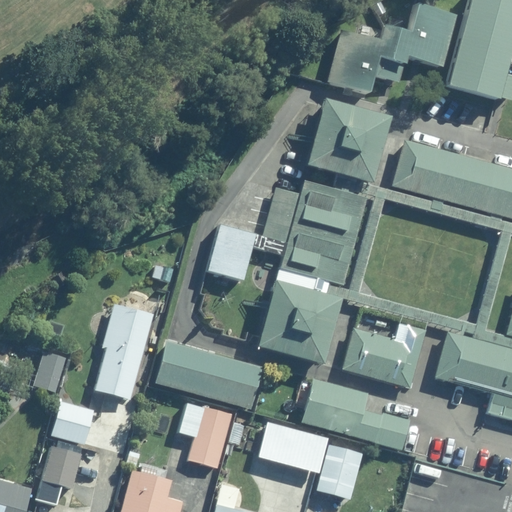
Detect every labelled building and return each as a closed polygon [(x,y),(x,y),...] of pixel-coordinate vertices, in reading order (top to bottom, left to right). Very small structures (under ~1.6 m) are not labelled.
[(416,0),(414,0),(407,26),(379,20),(376,35),(338,30),(327,81),(365,89),(371,73),(396,79),(404,54),(440,65),(454,14),(416,0)] [(511,33),(511,0),(466,0),(444,85),(505,101),(511,78),(511,74),(503,71),(511,33)] [(383,111),(321,95),(303,165),(365,181),(383,111)] [(511,168),(401,138),(389,185),(511,218),(511,168)] [(363,196),(303,181),(281,265),(341,281),(363,196)] [(292,200),(271,195),(259,244),(279,250),(292,200)] [(252,242),(212,231),(201,272),(241,283),(252,242)] [(336,293),(272,277),(254,343),(319,359),(336,293)] [(107,348),(95,390),(130,399),(153,316),(114,305),(103,347),(107,348)] [(392,337),(351,328),(339,373),(406,390),(422,329),(395,321),(392,337)] [(511,347),(443,329),(430,380),(490,395),(485,413),(511,420),(511,347)] [(261,369),(165,344),(155,385),(250,410),(261,369)] [(62,366),(39,359),(30,387),(53,394),(62,366)] [(415,409),(309,382),(299,424),(404,452),(415,409)] [(94,411),(61,402),(52,435),(84,444),(94,411)] [(232,415),(185,402),(177,432),(191,436),(184,461),(216,470),(232,415)] [(264,421),(255,456),(315,473),(325,437),(264,421)] [(361,454),(328,445),(316,487),(350,496),(361,454)] [(79,455),(52,448),(43,481),(70,488),(79,455)] [(133,471),(122,511),(178,511),(181,503),(168,499),(172,481),(133,471)] [(24,511),(31,489),(0,480),(0,511),(24,511)]
